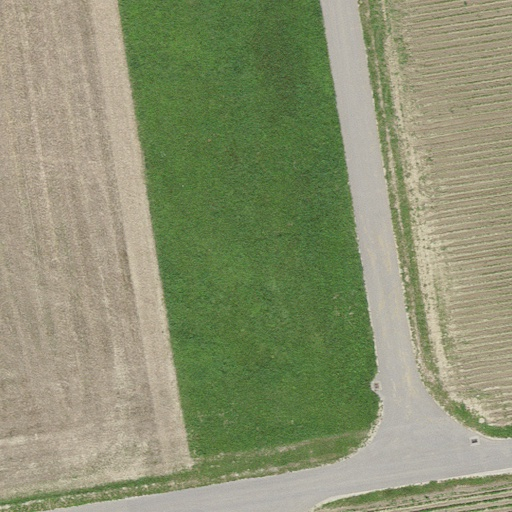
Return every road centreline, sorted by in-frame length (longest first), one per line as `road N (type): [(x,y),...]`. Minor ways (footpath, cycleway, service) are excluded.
road 1 (track): [(422,469),(343,0)]
road 2 (unclassified): [(511,455),(148,511)]
